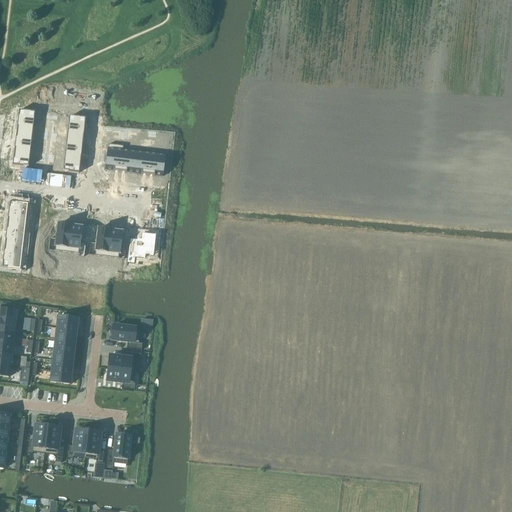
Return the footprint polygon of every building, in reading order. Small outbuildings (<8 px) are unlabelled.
[(18,112),(17,122),(33,124),(34,114),(34,113),(19,111),(18,112)] [(69,117),(68,128),(84,130),(85,119),(69,117)] [(17,122),(16,133),(32,135),(32,134),(33,124),(17,122)] [(68,128),(67,139),(83,141),(84,130),(68,128)] [(16,133),(15,144),(31,146),(33,146),(34,135),(32,134),(32,135),(16,133)] [(67,139),(65,150),(81,152),(83,141),(67,139)] [(15,144),(14,155),(29,156),(31,146),(15,144)] [(108,145),(105,171),(120,173),(122,150),(123,150),(123,147),(108,145)] [(65,150),(64,160),(80,162),(81,152),(65,150)] [(122,150),(120,173),(134,174),(136,152),(123,150),(122,150)] [(136,152),(134,174),(147,176),(150,154),(136,152)] [(150,154),(147,176),(162,177),(164,155),(150,154)] [(14,155),(12,166),(28,168),(29,156),(14,155)] [(64,160),(63,172),(79,174),(80,162),(64,160)] [(9,203),(8,214),(32,217),(33,206),(9,203)] [(8,214),(7,225),(31,228),(32,217),(8,214)] [(7,225),(6,235),(29,238),(31,228),(7,225)] [(50,239),(49,251),(66,253),(70,227),(70,226),(58,225),(56,240),(50,239)] [(70,227),(66,253),(78,254),(78,257),(84,257),(86,243),(80,242),(81,228),(70,227)] [(90,244),(89,256),(107,258),(110,231),(110,232),(110,231),(98,229),(96,244),(90,244)] [(110,231),(107,258),(124,260),(126,248),(120,247),(121,233),(110,232),(110,231)] [(131,240),(131,237),(130,237),(127,266),(127,267),(128,264),(134,264),(135,258),(145,259),(145,256),(153,257),(154,248),(156,249),(156,247),(154,247),(156,237),(154,236),(154,234),(145,233),(145,232),(144,232),(143,235),(142,235),(141,241),(131,240)] [(6,235),(4,246),(28,249),(29,238),(6,235)] [(4,246),(3,257),(27,260),(28,249),(4,246)] [(3,257),(2,268),(26,271),(27,260),(3,257)] [(0,321),(15,324),(16,312),(13,312),(13,306),(1,305),(0,310),(0,321)] [(58,317),(57,329),(76,331),(77,320),(58,317)] [(0,332),(14,334),(15,324),(0,321),(0,332)] [(127,349),(141,351),(142,344),(139,344),(141,330),(113,326),(111,341),(127,343),(127,349)] [(57,329),(55,339),(75,342),(76,331),(57,329)] [(0,343),(12,345),(14,334),(0,332),(0,343)] [(55,339),(54,350),(74,352),(75,342),(55,339)] [(12,345),(0,343),(0,354),(11,356),(12,345)] [(53,361),(72,363),(74,352),(54,350),(53,361)] [(108,369),(135,372),(136,361),(140,361),(141,355),(126,353),(125,359),(109,357),(108,369)] [(0,365),(10,367),(11,356),(0,354),(0,365)] [(53,361),(52,371),(71,373),(72,363),(53,361)] [(10,367),(0,365),(0,376),(9,378),(10,367)] [(21,368),(20,382),(28,383),(29,375),(30,369),(25,368),(21,368)] [(108,369),(106,381),(123,383),(122,389),(122,391),(134,392),(136,393),(137,384),(135,384),(133,384),(135,372),(108,369)] [(52,371),(50,383),(70,385),(71,373),(52,371)] [(10,416),(0,414),(0,428),(8,430),(10,416)] [(26,454),(32,455),(33,453),(44,454),(48,427),(36,426),(34,442),(28,442),(26,454)] [(55,462),(62,463),(64,446),(58,445),(60,429),(48,427),(44,454),(56,456),(55,462)] [(85,459),(88,432),(76,431),(74,447),(68,446),(66,459),(73,460),(73,458),(85,459)] [(85,459),(96,461),(96,463),(102,464),(104,452),(98,451),(100,433),(88,432),(85,459)] [(106,468),(112,469),(113,463),(127,465),(131,437),(116,435),(114,452),(108,451),(106,468)] [(104,471),(103,479),(111,480),(112,473),(112,472),(104,471)]
